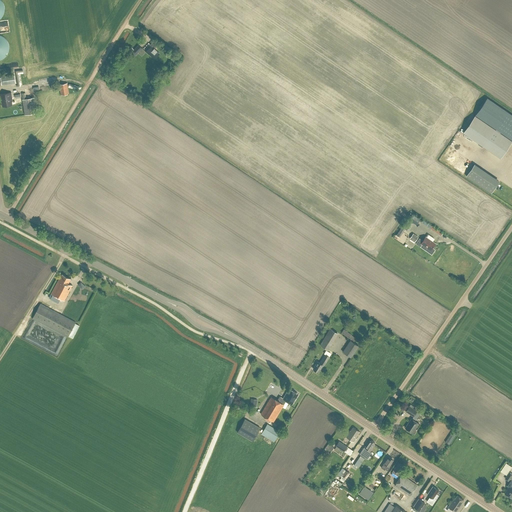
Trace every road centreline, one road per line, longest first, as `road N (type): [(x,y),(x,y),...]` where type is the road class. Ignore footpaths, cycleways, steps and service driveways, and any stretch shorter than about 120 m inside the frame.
road 1 (unclassified): [(4,216),(140,0)]
road 2 (unclassified): [(373,427),(511,226)]
road 3 (secondary): [(165,299),(4,216)]
road 4 (unclassified): [(184,511),(251,348)]
road 5 (secondary): [(497,511),(373,427)]
road 6 (secondary): [(373,427),(251,348)]
